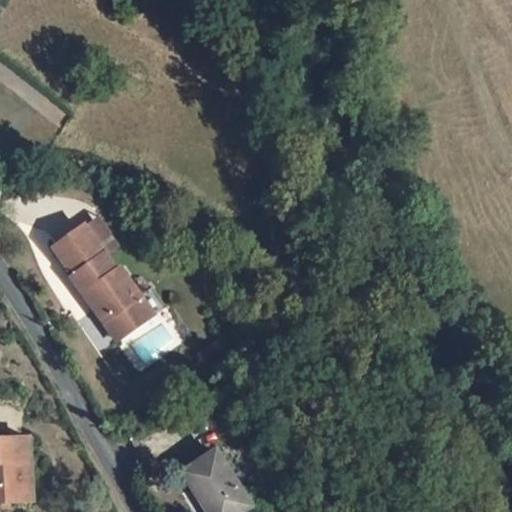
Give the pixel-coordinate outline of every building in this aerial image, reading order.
[(91,225),(77,235),(97,262),(111,252),(91,225)] [(77,235),(48,258),(67,284),(66,285),(92,321),(98,316),(119,345),(146,325),(133,307),(135,306),(135,305),(113,276),(110,278),(97,262),(77,235)] [(135,306),(133,307),(146,325),(154,319),(160,314),(147,297),(135,305),(135,306)] [(98,316),(92,321),(113,349),(119,345),(98,316)] [(244,477),(211,432),(163,468),(196,511),(220,511),(235,501),(227,489),(244,477)] [(0,447),(0,507),(45,504),(40,444),(0,447)] [(300,511),(287,495),(273,504),(279,511),(300,511)]
